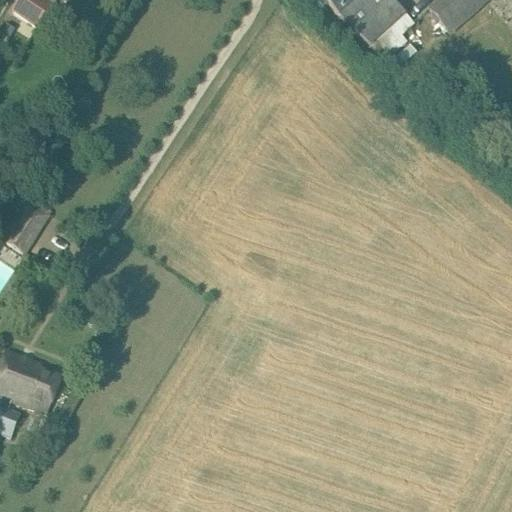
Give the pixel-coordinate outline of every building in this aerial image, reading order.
[(39,0),(21,0),(13,13),(37,30),(52,9),(39,0)] [(371,47),(405,16),(390,0),(327,0),(344,18),(371,47)] [(445,29),(474,4),(470,0),(441,0),(429,11),(432,14),(445,29)] [(414,26),(405,16),(371,47),(386,64),(407,44),(402,38),(414,26)] [(53,216),(26,198),(12,220),(39,237),(53,216)] [(29,367),(31,364),(0,351),(0,399),(2,400),(0,406),(0,436),(10,440),(9,441),(10,441),(20,416),(8,411),(11,404),(23,408),(46,417),(61,380),(29,367)]
